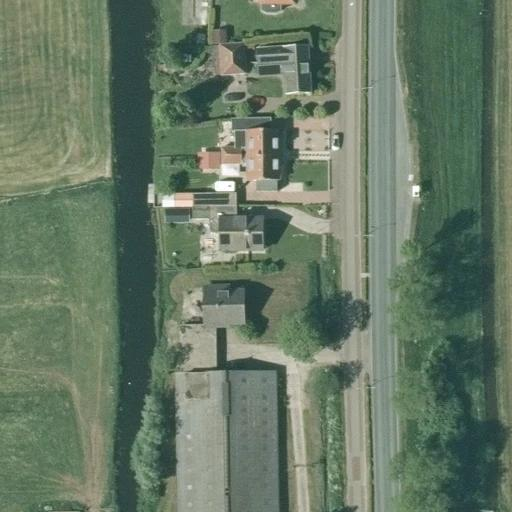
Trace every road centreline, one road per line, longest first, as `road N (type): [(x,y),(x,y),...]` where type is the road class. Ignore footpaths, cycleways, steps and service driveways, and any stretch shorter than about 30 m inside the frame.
road 1 (primary): [(387,511),(382,0)]
road 2 (unclassified): [(351,0),(356,511)]
